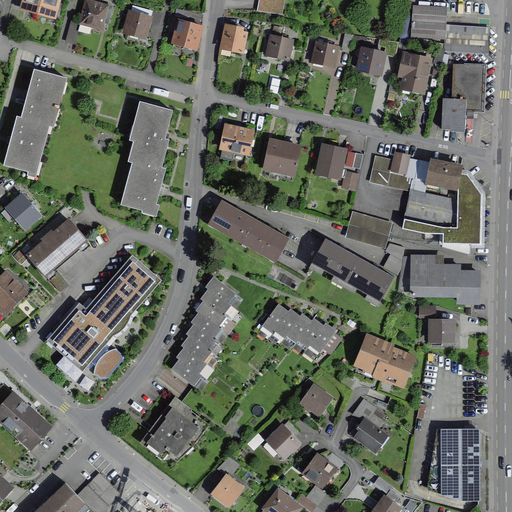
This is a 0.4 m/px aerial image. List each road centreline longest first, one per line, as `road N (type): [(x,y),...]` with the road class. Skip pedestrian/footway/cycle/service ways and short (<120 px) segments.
road 1 (primary): [(509,159),(507,511)]
road 2 (residential): [(203,95),(509,159)]
road 3 (residential): [(188,257),(137,236),(118,240),(16,363)]
road 4 (residential): [(0,38),(203,95)]
road 5 (residential): [(90,429),(159,345),(188,257)]
road 6 (unknown): [(194,191),(380,260)]
road 7 (residential): [(188,257),(203,95)]
road 8 (unknown): [(188,257),(338,316)]
road 9 (tertiary): [(90,429),(194,511)]
